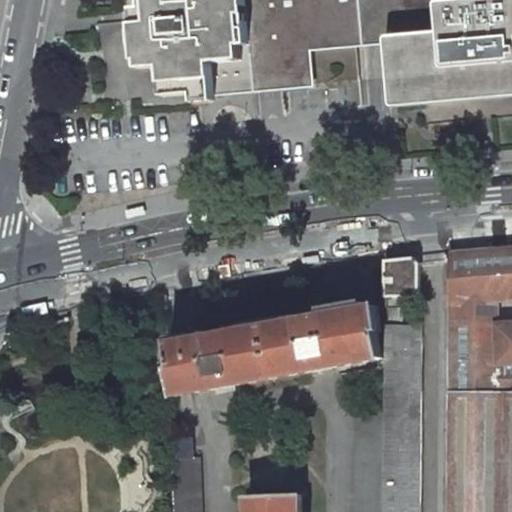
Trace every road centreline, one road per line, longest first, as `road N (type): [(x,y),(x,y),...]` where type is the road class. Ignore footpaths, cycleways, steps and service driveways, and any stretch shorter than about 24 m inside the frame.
road 1 (secondary): [(511,187),(183,222),(0,271)]
road 2 (secondary): [(0,305),(177,267),(511,225)]
road 3 (tertiary): [(0,143),(24,0)]
